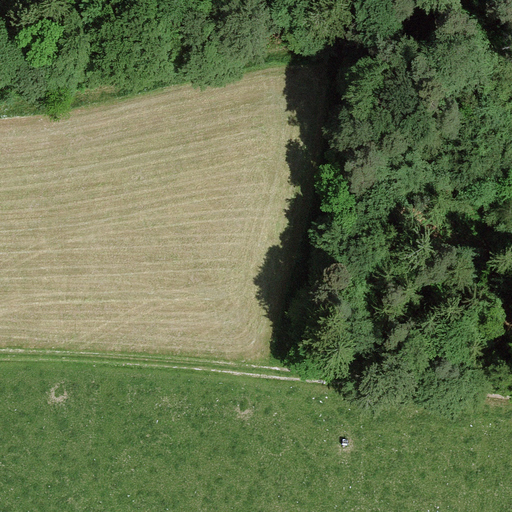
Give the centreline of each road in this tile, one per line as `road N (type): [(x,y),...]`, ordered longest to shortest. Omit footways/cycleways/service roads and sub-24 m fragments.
road 1 (track): [(0,353),(511,388)]
road 2 (track): [(147,0),(0,32)]
